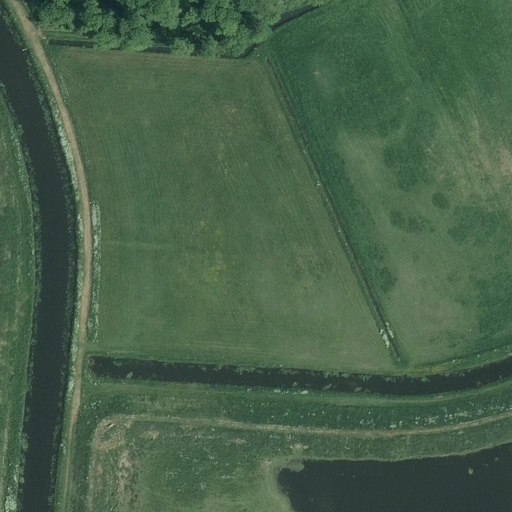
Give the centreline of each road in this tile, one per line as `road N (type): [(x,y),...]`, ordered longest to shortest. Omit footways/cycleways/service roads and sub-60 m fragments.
road 1 (track): [(13,0),(72,134),(82,177),(89,230),(78,390)]
road 2 (track): [(78,390),(66,511)]
